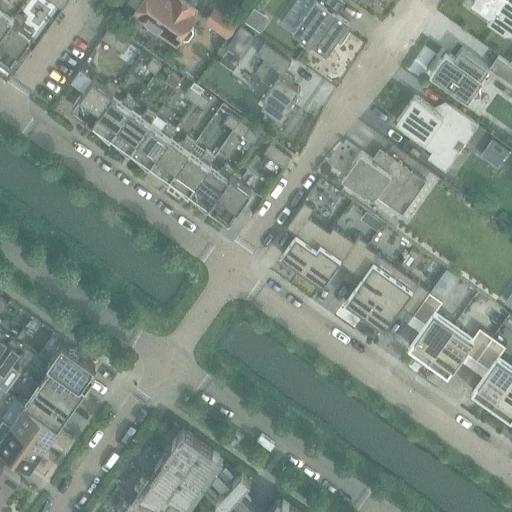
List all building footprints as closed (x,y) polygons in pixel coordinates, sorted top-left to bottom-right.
[(0,0),(0,33),(15,12),(12,15),(3,8),(8,1),(6,0),(0,0)] [(50,0),(61,8),(67,0),(50,0)] [(183,0),(171,0),(171,1),(170,0),(142,0),(133,13),(175,43),(181,35),(184,38),(188,37),(193,31),(192,27),(189,24),(194,17),(189,13),(193,7),(183,0)] [(313,0),(292,30),(326,54),(349,21),(321,1),(322,0),(313,0)] [(511,0),(473,0),(474,0),(491,12),(487,18),(504,31),(511,30),(511,0)] [(205,19),(226,35),(237,20),(215,4),(205,19)] [(15,12),(0,33),(0,53),(10,61),(32,32),(20,24),(24,18),(15,12)] [(102,37),(123,52),(130,42),(109,27),(102,37)] [(262,104),(281,118),(292,103),(289,101),(299,87),(291,81),(294,78),(283,70),(290,61),(263,41),(256,52),(264,57),(255,71),(261,76),(252,89),(266,98),(262,104)] [(481,76),(489,65),(461,46),(454,57),(445,50),(430,72),(467,99),(472,93),(480,92),(479,83),(483,77),(481,76)] [(145,65),(155,72),(161,64),(151,57),(145,65)] [(496,72),(511,83),(511,64),(505,59),(496,72)] [(91,121),(117,84),(108,78),(104,83),(93,75),(92,77),(79,68),(69,81),(82,90),(72,105),(91,119),(90,120),(91,121)] [(165,79),(175,86),(180,78),(171,71),(165,79)] [(203,87),(204,87),(194,80),(184,93),(194,100),(203,87)] [(109,137),(136,99),(127,93),(121,101),(111,93),(117,85),(117,84),(91,121),(109,137)] [(200,92),(203,87),(194,100),(204,107),(210,99),(200,92)] [(449,102),(441,113),(414,94),(396,120),(405,126),(403,130),(443,158),(458,137),(465,141),(478,123),(449,102)] [(128,151),(155,113),(147,107),(141,115),(131,107),(136,99),(109,137),(109,138),(111,136),(128,151)] [(148,165),(175,127),(166,121),(161,128),(150,121),(156,113),(155,113),(128,151),(129,152),(131,150),(148,165)] [(223,121),(233,128),(239,120),(229,113),(223,121)] [(276,126),(270,134),(284,146),(291,137),(276,126)] [(167,179),(194,141),(186,135),(180,142),(170,135),(175,127),(148,165),(148,166),(150,163),(167,179)] [(243,135),(253,142),(258,133),(249,127),(243,135)] [(187,193),(214,155),(194,141),(167,179),(168,180),(170,177),(187,193)] [(263,151),(284,166),(291,157),(270,142),(263,151)] [(384,150),(376,161),(360,150),(341,176),(364,192),(367,188),(389,203),(412,170),(384,150)] [(207,207),(234,168),(233,168),(225,162),(219,170),(209,163),(214,155),(187,193),(188,193),(190,191),(207,207)] [(234,168),(207,207),(210,204),(229,217),(250,187),(239,179),(243,174),(234,168)] [(283,248),(304,262),(332,224),(312,211),(318,202),(307,194),(287,221),(298,228),(283,248)] [(332,224),(304,262),(323,277),(339,256),(349,263),(369,237),(358,229),(351,239),(332,224)] [(368,240),(350,263),(363,273),(347,295),(367,309),(399,262),(368,240)] [(431,284),(399,262),(367,309),(386,321),(401,300),(414,308),(431,284)] [(428,358),(453,322),(435,309),(442,299),(429,290),(412,313),(424,322),(408,344),(428,358)] [(471,335),(453,322),(428,358),(447,372),(464,350),(475,358),(492,334),(478,325),(471,335)] [(511,373),(511,363),(499,354),(506,344),(492,334),(475,358),(488,367),(471,389),(491,403),(511,373)] [(47,361),(85,388),(95,375),(90,371),(95,364),(62,341),(47,361)] [(3,359),(11,365),(19,354),(11,349),(3,359)] [(0,373),(3,376),(11,365),(3,359),(0,364),(0,373)] [(71,408),(85,388),(47,361),(47,362),(52,365),(38,384),(71,408)] [(511,373),(491,403),(511,417),(511,415),(511,373)] [(57,427),(71,408),(38,384),(25,404),(57,427)] [(44,447),(57,427),(25,404),(11,423),(44,447)] [(0,446),(29,467),(44,447),(11,423),(0,438),(0,446)] [(177,511),(210,466),(216,458),(219,453),(193,434),(186,429),(182,427),(121,511),(177,511)] [(234,494),(252,511),(267,511),(241,487),(250,479),(242,470),(238,474),(235,477),(216,458),(210,466),(227,484),(220,491),(216,495),(224,503),(234,494)] [(0,493),(5,497),(20,476),(0,462),(0,493)] [(302,511),(282,497),(271,511),(302,511)]
